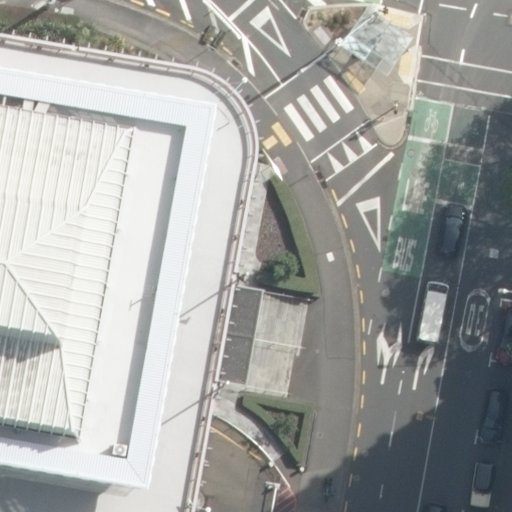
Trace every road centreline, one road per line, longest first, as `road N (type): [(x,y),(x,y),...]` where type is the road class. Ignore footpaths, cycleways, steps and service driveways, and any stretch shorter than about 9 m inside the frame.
road 1 (secondary): [(428,457),(404,301),(367,177),(247,0)]
road 2 (secondary): [(428,457),(511,32)]
